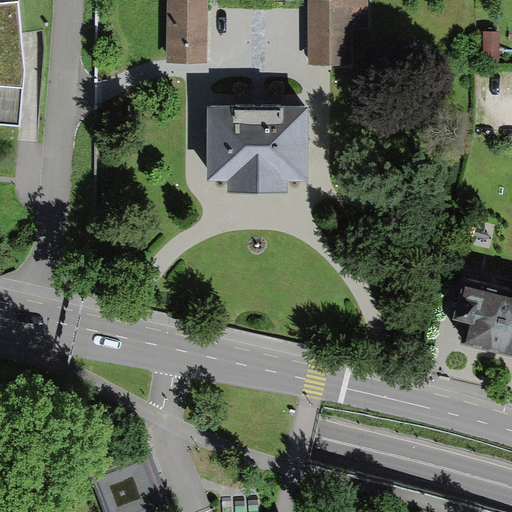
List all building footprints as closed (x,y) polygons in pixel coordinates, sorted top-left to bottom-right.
[(0,0),(0,125),(19,126),(26,127),(16,0),(0,0)] [(203,0),(160,0),(162,62),(204,61),(204,8),(203,0)] [(363,0),(304,0),(305,10),(305,60),(348,60),(348,29),(363,29),(363,0)] [(304,105),(202,104),(201,179),(223,179),(223,189),(283,190),(283,180),(303,181),(304,105)] [(468,323),(463,345),(511,356),(511,301),(474,293),(473,299),(458,295),(452,320),(468,323)] [(148,452),(88,474),(101,511),(149,511),(168,505),(148,452)]
